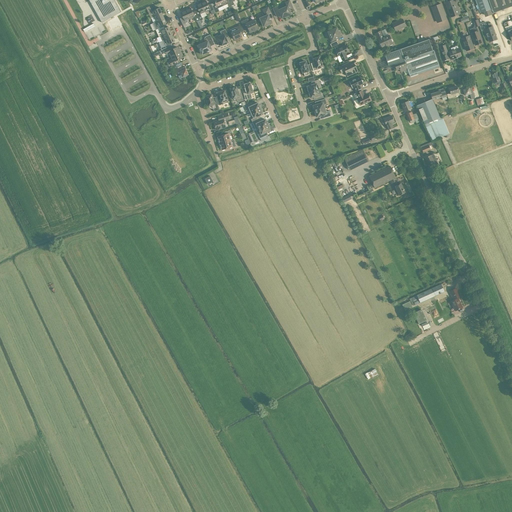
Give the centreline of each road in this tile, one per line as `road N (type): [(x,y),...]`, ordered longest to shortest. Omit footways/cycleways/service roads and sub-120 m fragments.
road 1 (residential): [(204,88),(252,74),(278,125),(304,120),(290,61),(313,47),(305,17)]
road 2 (unclassified): [(511,374),(412,153)]
road 3 (residential): [(388,98),(511,57)]
road 4 (residential): [(305,17),(196,69)]
